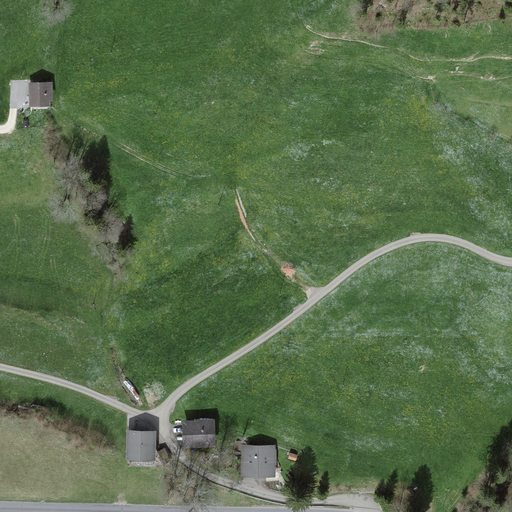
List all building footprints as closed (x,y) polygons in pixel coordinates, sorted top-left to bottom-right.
[(46,84),(30,84),(30,104),(35,104),(35,108),(46,108),(46,84)] [(186,443),(211,442),(211,423),(186,423),(186,443)] [(131,431),(130,454),(151,455),(152,432),(131,431)] [(275,451),(271,451),(271,449),(245,448),(245,460),(239,460),(239,471),(270,472),(270,462),(275,463),(275,451)] [(163,461),(165,460),(166,461),(169,460),(164,449),(158,452),(163,461)]
